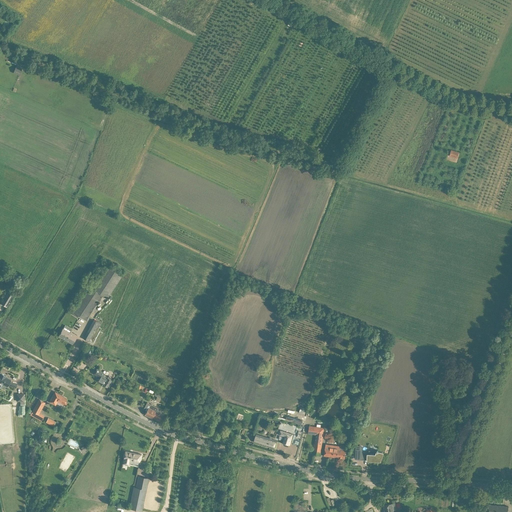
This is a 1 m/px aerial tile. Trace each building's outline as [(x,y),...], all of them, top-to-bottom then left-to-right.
[(511,56),(504,53),(499,64),(511,70),(511,56)] [(16,67),(13,73),(19,75),(22,70),(22,69),(16,67)] [(89,286),(72,311),(87,321),(101,299),(102,300),(104,297),(107,299),(122,276),(107,266),(92,289),(89,286)] [(16,291),(12,289),(10,288),(8,291),(3,300),(9,303),(16,291)] [(93,320),(83,338),(89,342),(99,323),(93,320)] [(70,332),(70,333),(63,329),(61,331),(59,336),(72,344),(75,340),(77,336),(70,332)] [(104,375),(105,374),(97,369),(96,369),(94,373),(99,377),(97,380),(108,387),(110,383),(112,380),(111,379),(111,378),(111,377),(110,377),(109,377),(108,377),(104,375)] [(0,387),(0,388),(2,384),(7,386),(11,380),(6,377),(7,376),(0,372),(0,387)] [(58,394),(58,393),(55,391),(54,394),(51,398),(49,402),(56,406),(58,401),(64,405),(66,406),(67,403),(65,401),(67,399),(58,394)] [(39,399),(32,411),(39,415),(45,403),(39,399)] [(159,411),(160,409),(147,402),(143,409),(147,411),(145,414),(152,418),(152,417),(160,421),(162,417),(163,416),(162,416),(159,414),(161,412),(159,411)] [(301,425),(302,420),(286,415),(285,420),(301,425)] [(54,425),(55,422),(48,418),(46,422),(53,426),(54,425)] [(293,434),(282,431),(281,435),(285,436),(283,443),(290,445),(293,434)] [(256,434),(254,442),(274,448),(276,440),(256,434)] [(321,445),(323,436),(316,435),(315,444),(314,449),(313,453),(320,454),(321,450),(321,445)] [(346,450),(346,445),(340,445),(340,447),(326,445),(325,450),(324,455),(345,458),(345,453),(346,450)] [(367,460),(380,461),(383,452),(377,450),(376,454),(365,454),(365,458),(366,458),(367,458),(367,459),(367,460)] [(138,465),(139,462),(140,462),(142,454),(125,451),(124,458),(124,459),(123,464),(128,465),(129,460),(139,461),(138,465)] [(141,511),(147,483),(138,481),(136,487),(135,487),(131,508),(141,511)] [(383,511),(394,511),(394,509),(393,510),(392,503),(383,505),(385,511),(384,511),(383,511)]
